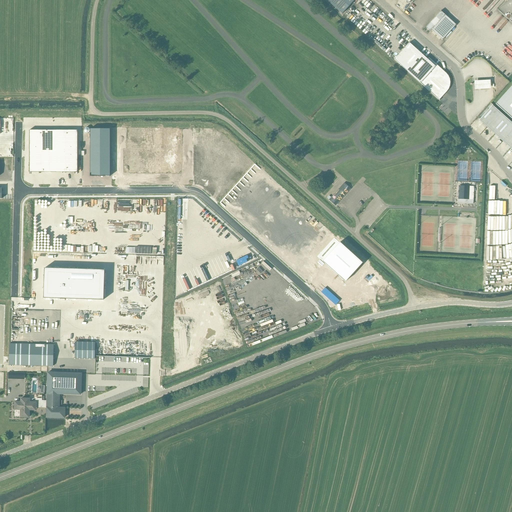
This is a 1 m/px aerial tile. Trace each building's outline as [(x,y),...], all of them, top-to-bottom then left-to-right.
[(326,0),(342,14),(354,0),(326,0)] [(441,11),(426,27),(430,31),(431,30),(442,40),(456,25),(444,15),(441,11)] [(409,43),(394,59),(413,76),(439,100),(439,99),(445,93),(445,92),(446,92),(446,91),(447,90),(448,89),(448,88),(449,88),(449,87),(449,86),(449,85),(450,84),(450,83),(449,81),(449,80),(449,79),(449,78),(448,77),(448,76),(447,75),(446,74),(429,58),(428,60),(409,43)] [(490,81),(474,82),(475,90),(491,90),(490,81)] [(511,85),(495,104),(511,118),(511,85)] [(492,105),(479,120),(487,127),(500,112),(492,105)] [(500,112),(487,127),(495,134),(508,119),(500,112)] [(511,122),(508,119),(495,134),(502,141),(511,130),(511,122)] [(110,129),(90,129),(90,148),(110,148),(110,129)] [(126,138),(152,138),(152,129),(126,129),(126,138)] [(152,129),(152,138),(177,138),(177,129),(152,129)] [(41,130),(29,130),(29,151),(41,151),(41,130)] [(53,130),(41,130),(41,151),(53,151),(53,130)] [(65,130),(53,130),(53,151),(65,151),(65,130)] [(77,130),(65,130),(65,151),(77,151),(77,130)] [(511,130),(502,141),(510,148),(511,146),(511,130)] [(146,149),(152,149),(152,138),(126,138),(127,149),(135,149),(146,149)] [(152,138),(152,149),(158,149),(169,149),(178,149),(177,138),(152,138)] [(110,148),(90,148),(90,162),(110,162),(110,148)] [(124,174),(135,173),(135,149),(127,149),(124,149),(124,174)] [(135,173),(147,173),(146,149),(135,149),(135,173)] [(147,173),(158,173),(158,149),(146,149),(147,173)] [(158,173),(169,173),(169,149),(158,149),(158,173)] [(169,149),(169,173),(181,173),(181,149),(169,149)] [(41,151),(29,151),(29,172),(41,172),(41,151)] [(53,151),(41,151),(41,172),(53,172),(53,151)] [(65,151),(53,151),(53,172),(65,172),(65,151)] [(77,151),(65,151),(65,172),(77,172),(77,151)] [(110,162),(90,162),(90,176),(110,176),(110,162)] [(344,184),(329,200),(335,205),(350,189),(344,184)] [(461,186),(461,199),(464,199),(464,203),(473,204),(474,186),(461,186)] [(498,212),(498,203),(490,202),(489,216),(492,216),(492,213),(495,214),(495,211),(498,212)] [(338,241),(321,260),(349,285),(366,266),(338,241)] [(236,261),(238,266),(248,261),(247,259),(249,258),(248,254),(236,261)] [(39,268),(39,298),(99,299),(99,269),(39,268)] [(324,288),(320,292),(335,306),(339,301),(324,288)] [(242,327),(242,321),(234,321),(234,341),(242,341),(242,333),(245,333),(245,327),(242,327)] [(95,343),(75,342),(75,358),(95,359),(95,343)] [(54,345),(9,344),(9,365),(53,366),(54,345)] [(81,374),(48,373),(47,408),(46,418),(64,419),(65,411),(62,411),(62,408),(59,408),(59,405),(62,405),(62,400),(59,400),(59,394),(80,394),(81,374)] [(15,403),(15,410),(19,410),(21,410),(20,417),(29,417),(29,407),(36,408),(36,407),(46,408),(46,400),(42,400),(42,399),(36,399),(36,401),(29,401),(29,400),(29,399),(21,399),(21,402),(15,402),(15,403)]
